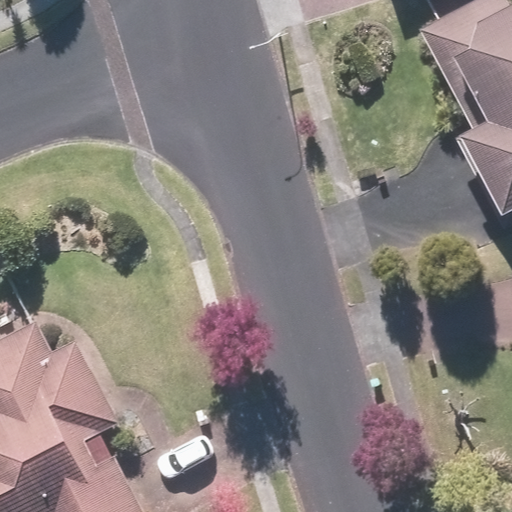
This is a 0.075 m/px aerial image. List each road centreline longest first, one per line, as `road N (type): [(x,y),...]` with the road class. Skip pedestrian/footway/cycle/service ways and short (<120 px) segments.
road 1 (residential): [(186,24),(348,511)]
road 2 (residential): [(186,24),(0,104)]
